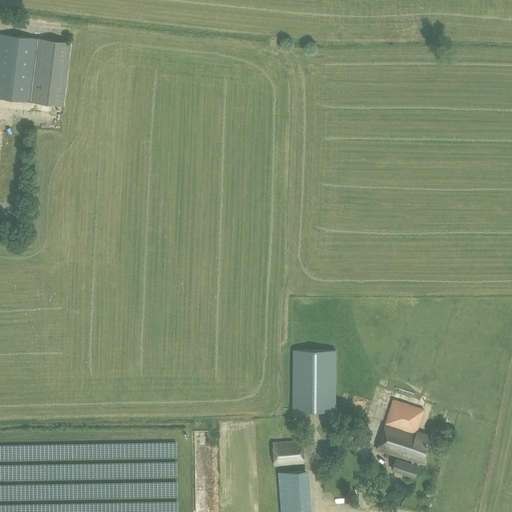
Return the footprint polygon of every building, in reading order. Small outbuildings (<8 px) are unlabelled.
[(0,33),(0,97),(63,105),(70,42),(0,33)] [(292,349),(292,411),(335,411),(335,349),(292,349)] [(423,409),(393,399),(377,448),(411,460),(410,464),(395,459),(392,469),(414,476),(417,466),(413,465),(415,460),(424,463),(433,436),(416,430),(423,409)] [(302,439),(272,441),(273,465),(304,463),(302,439)] [(178,443),(178,452),(186,453),(187,444),(178,443)] [(311,511),(308,469),(277,471),(280,511),(311,511)]
